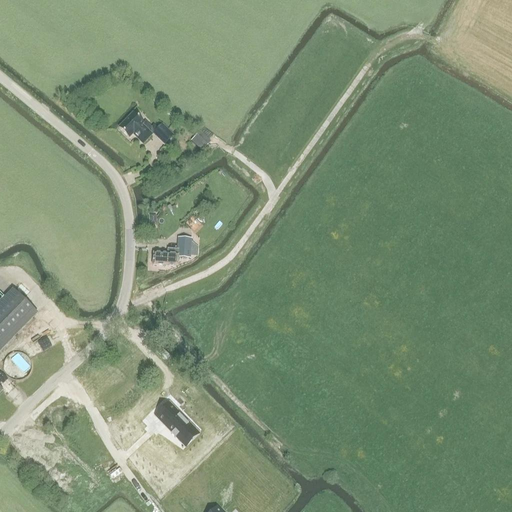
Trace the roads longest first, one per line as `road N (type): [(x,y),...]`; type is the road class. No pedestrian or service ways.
road 1 (tertiary): [(0,436),(108,330),(124,295),(130,247),(117,180),(0,76)]
road 2 (track): [(273,199),(369,63),(417,36)]
